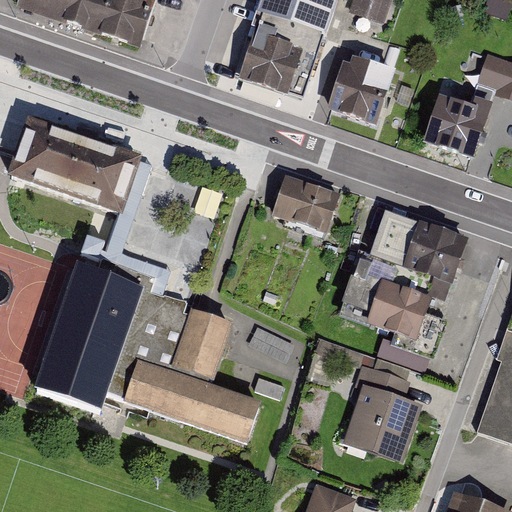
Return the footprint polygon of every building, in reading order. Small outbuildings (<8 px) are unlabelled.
[(156,2),(151,0),(28,0),(24,15),(140,52),(156,2)] [(343,0),(266,0),(262,13),(330,36),(343,0)] [(359,0),(354,17),(391,29),(400,0),(359,0)] [(279,38),(263,32),(244,83),(295,101),(311,59),(276,46),(279,38)] [(511,65),(492,59),(481,94),(511,104),(511,65)] [(328,115),(377,131),(396,76),(353,62),(350,69),(344,67),(328,115)] [(493,114),(445,98),(428,148),(476,164),(493,114)] [(147,170),(32,132),(13,188),(128,227),(147,170)] [(344,200),(286,182),(275,220),(332,238),(344,200)] [(374,263),(364,260),(346,312),(408,333),(403,346),(434,357),(445,325),(426,318),(435,292),(449,297),(468,241),(391,214),(374,263)] [(155,296),(82,273),(42,400),(106,420),(114,397),(131,403),(128,412),(253,451),(266,409),(218,395),(237,336),(191,321),(193,314),(153,301),(155,296)] [(253,348),(285,362),(293,345),(261,331),(253,348)] [(364,389),(405,404),(411,386),(363,369),(357,387),(364,389)] [(511,373),(492,434),(511,440),(511,373)] [(344,447),(403,468),(423,410),(405,404),(364,389),(344,447)] [(346,511),(351,498),(322,488),(313,511),(346,511)] [(506,511),(465,497),(459,511),(506,511)]
